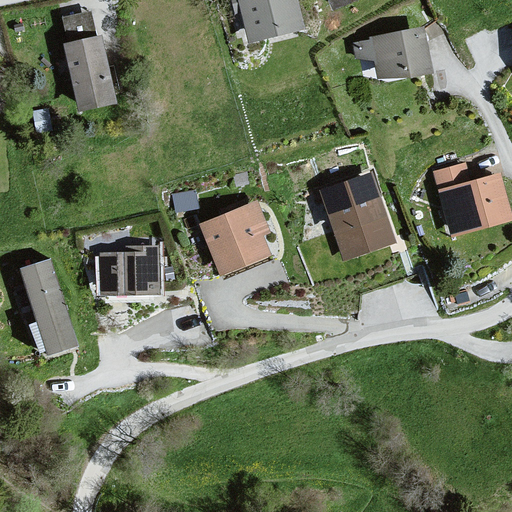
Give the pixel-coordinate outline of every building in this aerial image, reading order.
[(301,0),(250,0),(241,3),(254,48),(311,32),(301,0)] [(330,0),(337,17),(377,0),(330,0)] [(430,34),(376,45),(385,90),(439,79),(430,34)] [(106,36),(68,45),(84,115),(122,106),(106,36)] [(511,202),(504,173),(441,190),(454,241),(511,225),(511,202)] [(376,176),(322,195),(348,268),(402,249),(376,176)] [(261,207),(205,229),(226,283),(283,261),(261,207)] [(164,250),(105,256),(109,301),(168,296),(164,250)] [(56,262),(23,272),(51,361),(85,351),(56,262)]
